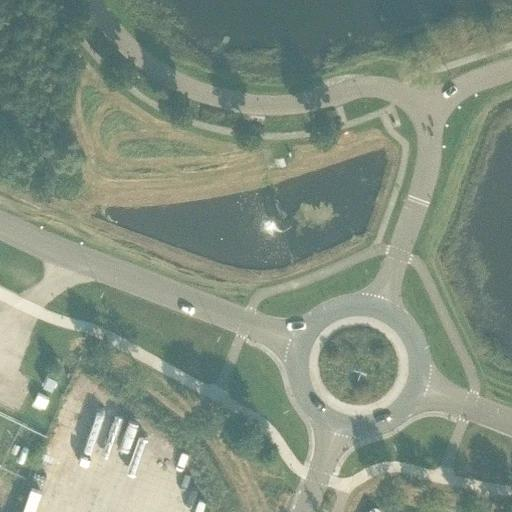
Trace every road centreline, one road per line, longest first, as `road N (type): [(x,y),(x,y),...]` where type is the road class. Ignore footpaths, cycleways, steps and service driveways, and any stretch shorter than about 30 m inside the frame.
road 1 (residential): [(431,101),(368,91),(312,103),(230,103),(182,87),(140,57),(92,0)]
road 2 (secondary): [(300,346),(0,223)]
road 3 (residential): [(379,310),(428,171),(431,101)]
